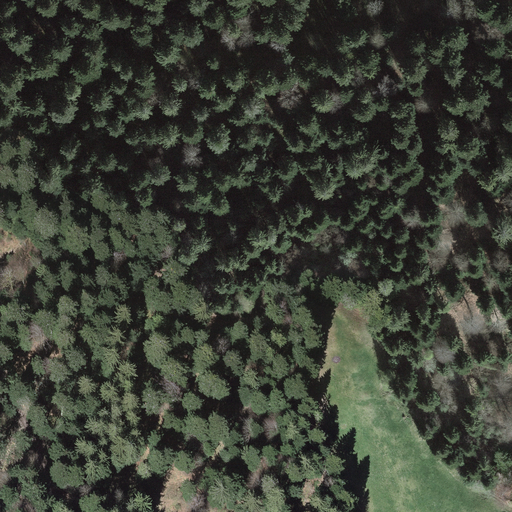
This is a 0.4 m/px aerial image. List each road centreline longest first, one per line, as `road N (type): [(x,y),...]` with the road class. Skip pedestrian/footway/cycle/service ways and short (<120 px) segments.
road 1 (track): [(161,511),(141,439),(145,302),(175,232),(193,211),(231,193),(283,150),(373,133),(420,139),(465,160),(511,219)]
road 2 (track): [(65,511),(0,365)]
